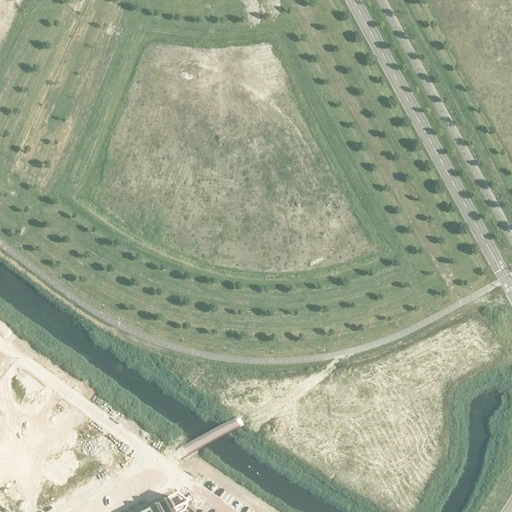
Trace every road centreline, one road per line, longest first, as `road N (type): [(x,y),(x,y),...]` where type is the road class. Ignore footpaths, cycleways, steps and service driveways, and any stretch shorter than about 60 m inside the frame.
road 1 (unclassified): [(469,314),(290,0)]
road 2 (residential): [(0,344),(154,458)]
road 3 (unclassified): [(469,314),(352,377)]
